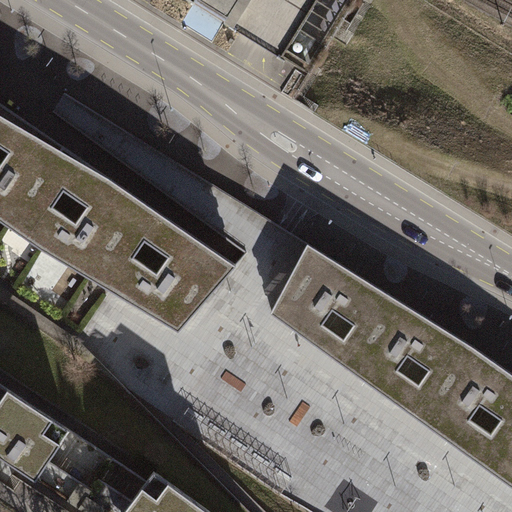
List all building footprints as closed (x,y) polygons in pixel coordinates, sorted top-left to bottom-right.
[(349,0),(184,0),(189,3),(219,21),(255,42),(306,71),(349,0)] [(0,194),(38,128),(0,100),(0,194)] [(121,182),(38,128),(0,194),(0,215),(70,261),(121,182)] [(234,259),(121,182),(70,261),(110,286),(176,326),(234,259)] [(392,296),(301,242),(265,308),(345,365),(392,296)] [(438,326),(392,296),(345,365),(391,397),(419,415),(463,344),(438,326)] [(511,376),(491,362),(463,344),(419,415),(445,432),(493,467),(511,435),(511,376)] [(0,392),(0,456),(36,480),(64,438),(48,427),(59,412),(13,382),(4,396),(0,392)] [(511,435),(493,467),(511,480),(511,435)] [(143,478),(118,511),(213,511),(217,508),(174,477),(163,493),(143,478)]
